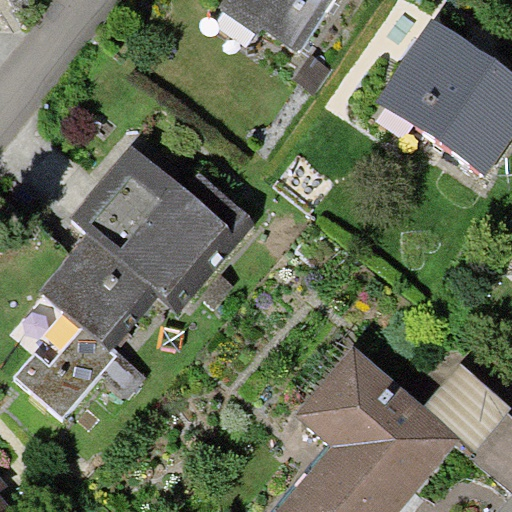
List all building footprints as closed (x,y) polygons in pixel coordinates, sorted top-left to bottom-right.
[(331,0),(223,0),(219,6),(257,33),(263,25),(297,49),(331,0)] [(511,72),(483,52),(435,20),(381,101),(488,174),(511,140),(511,72)] [(191,193),(140,148),(75,223),(86,232),(37,288),(84,329),(51,366),(36,353),(16,374),(65,415),(162,303),(177,315),(262,220),(210,173),(191,193)] [(395,511),(460,437),(426,407),(363,351),(300,422),(333,450),(279,511),(395,511)] [(511,405),(464,364),(426,407),(460,437),(474,450),(511,407),(511,405)] [(0,511),(15,511),(0,494),(0,492),(11,484),(5,477),(0,471),(0,511)]
